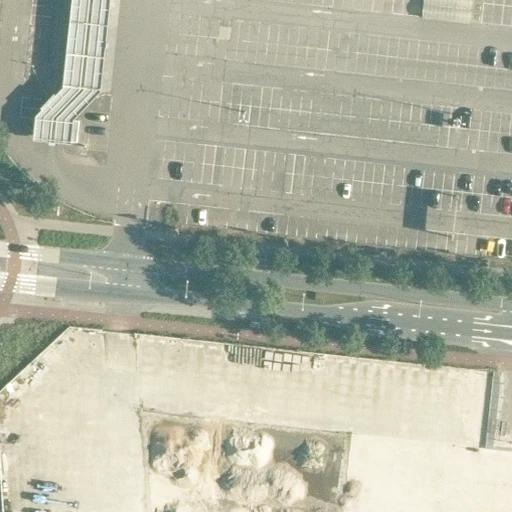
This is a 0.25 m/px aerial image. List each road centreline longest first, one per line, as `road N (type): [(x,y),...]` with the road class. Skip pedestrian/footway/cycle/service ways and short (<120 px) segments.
road 1 (secondary): [(511,308),(0,247)]
road 2 (secondary): [(0,282),(511,333)]
road 3 (unknown): [(151,511),(164,474),(213,447),(511,478)]
